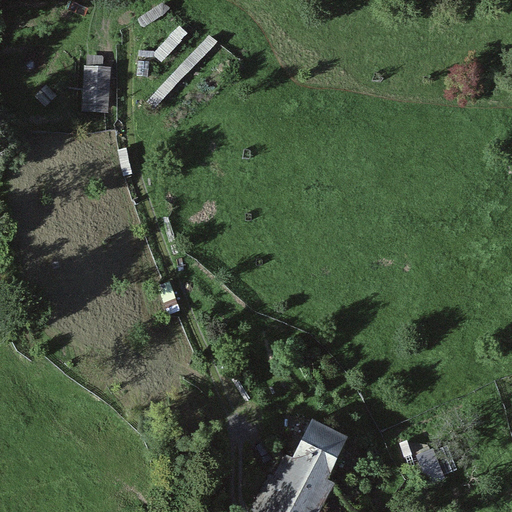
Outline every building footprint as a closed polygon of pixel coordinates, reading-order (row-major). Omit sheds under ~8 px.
[(156,109),(222,46),(213,36),(147,99),(156,109)] [(168,65),(180,42),(167,36),(155,59),(168,65)] [(110,69),(85,68),(82,113),(107,115),(110,69)] [(46,87),(35,98),(45,108),(56,97),(46,87)] [(349,438),(311,419),(291,458),(329,477),(349,438)] [(280,453),(251,509),(257,511),(318,511),(335,481),(329,477),(291,458),(280,453)]
